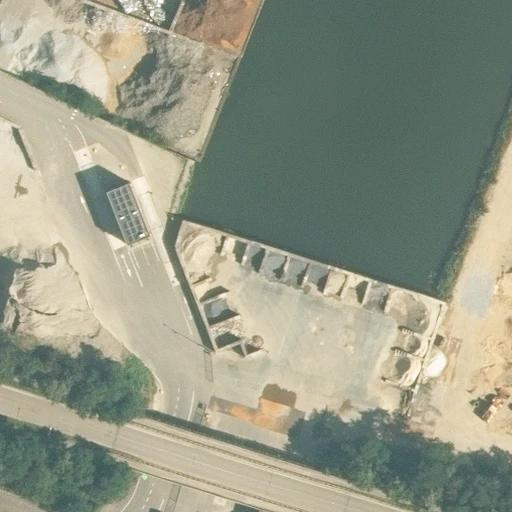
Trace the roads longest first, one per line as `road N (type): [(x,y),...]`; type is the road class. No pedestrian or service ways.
road 1 (unclassified): [(147,511),(174,438),(178,384),(75,231),(51,143),(21,95),(0,86)]
road 2 (tertiary): [(350,511),(0,401)]
road 3 (unknown): [(196,389),(174,255),(157,210),(100,140),(34,116)]
